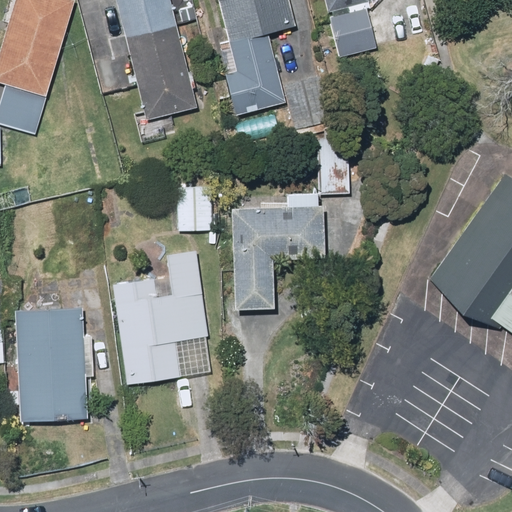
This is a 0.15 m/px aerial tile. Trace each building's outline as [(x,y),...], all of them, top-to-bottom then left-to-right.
[(75,0),(8,0),(0,32),(0,82),(48,96),(75,0)] [(176,133),(170,112),(196,105),(167,0),(114,0),(144,108),(132,112),(140,143),(176,133)] [(286,0),(214,0),(233,75),(224,77),(233,116),(283,104),(277,82),(265,30),(292,23),(286,0)] [(367,9),(376,0),(325,0),(331,21),(325,23),(336,59),(378,47),(367,9)] [(320,72),(277,82),(283,104),(289,131),(332,120),(320,72)] [(346,138),(315,137),(314,190),(345,191),(346,138)] [(511,179),(505,174),(431,279),(500,327),(502,325),(511,332),(511,179)] [(210,230),(210,184),(174,184),(174,230),(210,230)] [(283,207),(228,207),(228,306),(272,306),(272,258),(320,258),(320,194),(283,194),(283,207)] [(91,208),(56,212),(63,272),(98,267),(91,208)] [(166,275),(112,282),(126,385),(212,373),(194,249),(163,254),(166,275)] [(90,332),(81,333),(80,308),(14,310),(17,421),(83,420),(82,377),(91,377),(90,332)]
